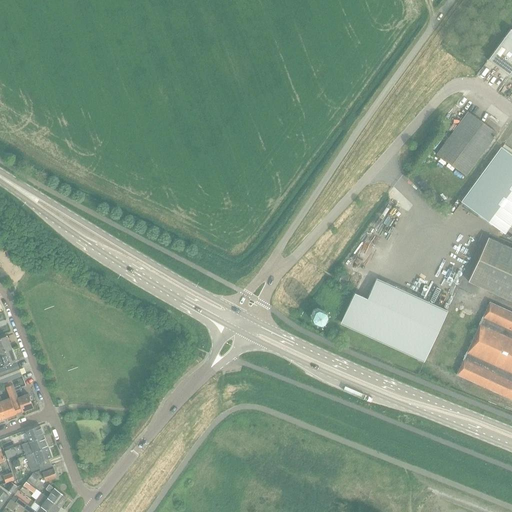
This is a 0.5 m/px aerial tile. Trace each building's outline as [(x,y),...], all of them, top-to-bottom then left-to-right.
[(488,60),(509,76),(511,72),(511,30),(510,29),(488,60)] [(468,112),(437,154),(436,155),(465,176),(496,134),(468,112)] [(511,156),(501,148),(462,202),(504,233),(506,230),(511,234),(511,235),(511,238),(511,239),(511,156)] [(372,231),(368,240),(375,243),(378,235),(385,238),(388,229),(382,226),(379,234),(372,231)] [(468,281),(511,301),(511,248),(488,237),(468,281)] [(343,259),(352,265),(354,261),(364,268),(374,255),(367,250),(370,247),(358,238),(343,259)] [(345,284),(348,278),(342,276),(340,282),(345,284)] [(354,294),(341,323),(424,361),(447,311),(376,279),(367,299),(354,294)] [(511,313),(489,303),(457,375),(511,400),(511,313)] [(323,322),(325,316),(324,311),(317,309),(313,310),(311,318),(313,322),(318,324),(323,322)] [(0,353),(12,349),(7,337),(0,339),(0,353)] [(12,349),(0,353),(0,367),(16,361),(12,349)] [(0,384),(5,383),(22,376),(17,363),(0,369),(0,384)] [(26,386),(22,376),(5,383),(10,398),(16,414),(22,411),(22,412),(34,408),(29,394),(23,396),(20,388),(26,386)] [(16,414),(10,398),(2,401),(0,397),(0,396),(0,402),(6,418),(16,414)] [(44,437),(40,426),(20,433),(21,435),(26,434),(29,442),(44,437)] [(28,455),(33,453),(48,448),(44,437),(29,442),(24,444),(28,455)] [(3,444),(6,451),(14,448),(12,441),(3,444)] [(48,459),(52,458),(48,448),(33,453),(28,455),(26,456),(32,472),(39,469),(40,471),(51,467),(48,459)] [(46,482),(57,478),(54,469),(43,473),(46,482)] [(5,483),(14,480),(11,473),(3,476),(5,483)] [(33,474),(29,480),(34,484),(39,478),(33,474)] [(12,482),(6,490),(11,494),(15,487),(17,486),(12,482)] [(26,482),(21,488),(27,493),(32,487),(26,482)] [(51,493),(47,498),(60,507),(67,498),(48,484),(45,489),(51,493)] [(0,497),(5,501),(9,496),(0,489),(0,497)] [(46,511),(56,511),(60,507),(47,498),(41,493),(34,502),(46,511)] [(11,499),(6,506),(13,511),(18,505),(11,499)] [(27,511),(46,511),(34,502),(30,507),(26,504),(23,508),(27,511)]
